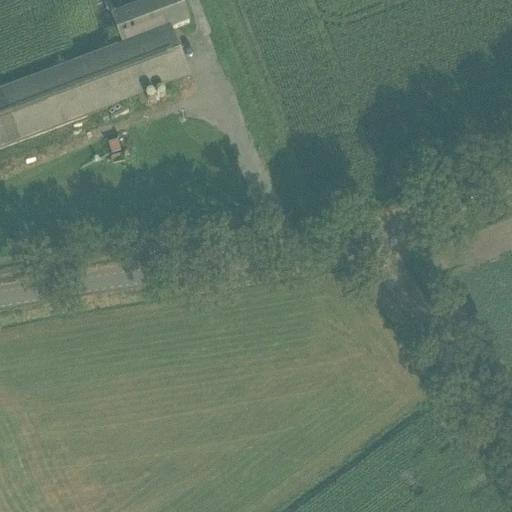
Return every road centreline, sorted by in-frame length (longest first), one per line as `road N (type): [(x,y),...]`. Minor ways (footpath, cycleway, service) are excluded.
road 1 (unclassified): [(0,309),(316,255),(511,189)]
road 2 (track): [(511,448),(359,244)]
